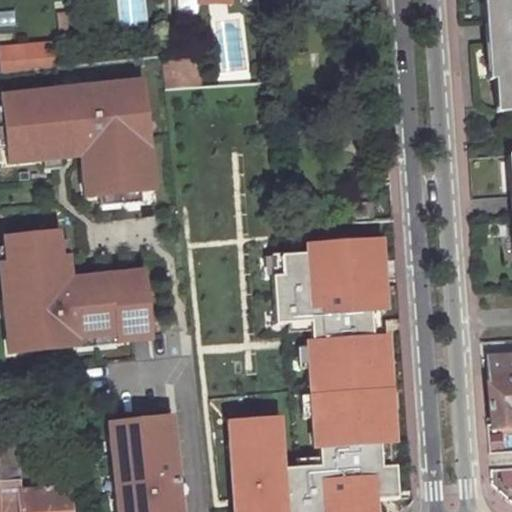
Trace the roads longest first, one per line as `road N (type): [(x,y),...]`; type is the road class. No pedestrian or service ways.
road 1 (secondary): [(468,511),(432,0)]
road 2 (secondary): [(402,0),(437,511)]
